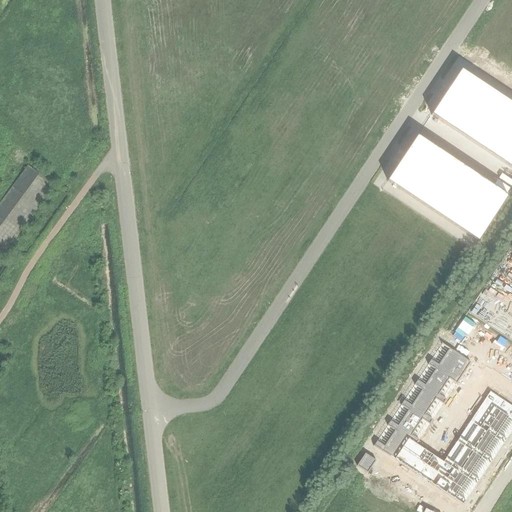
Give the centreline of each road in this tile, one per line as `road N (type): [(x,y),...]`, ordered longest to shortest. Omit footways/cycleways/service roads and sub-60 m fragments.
road 1 (unclassified): [(480,0),(226,386),(206,403),(150,416)]
road 2 (unclassified): [(118,141),(150,416)]
road 3 (unclassified): [(118,141),(0,319)]
road 4 (unclassified): [(102,0),(118,141)]
